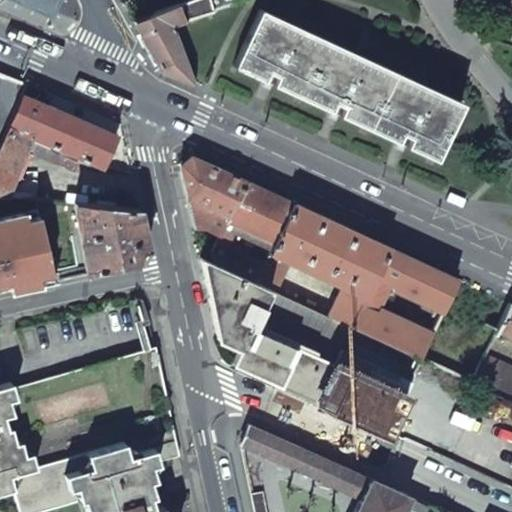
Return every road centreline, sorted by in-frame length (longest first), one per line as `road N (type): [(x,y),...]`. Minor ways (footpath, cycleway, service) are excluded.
road 1 (tertiary): [(128,94),(511,262)]
road 2 (residential): [(197,380),(498,511)]
road 3 (tertiary): [(175,273),(128,94)]
road 4 (residential): [(175,273),(0,307)]
road 5 (tertiary): [(0,36),(128,94)]
road 6 (residential): [(432,0),(470,64),(511,107)]
road 7 (tertiary): [(218,511),(197,380)]
